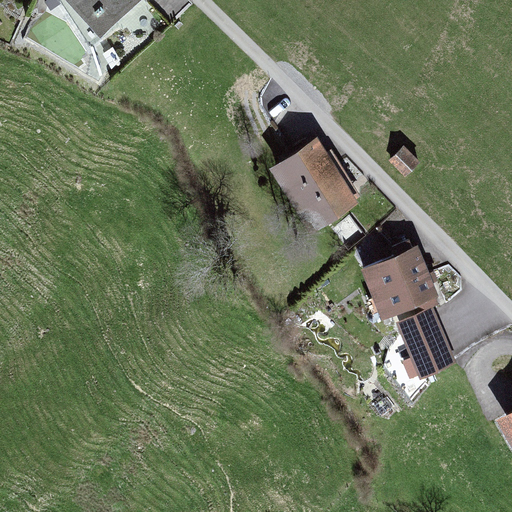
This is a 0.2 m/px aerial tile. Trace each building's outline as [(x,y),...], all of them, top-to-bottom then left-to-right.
[(147,7),(140,0),(55,0),(101,49),(147,7)] [(317,130),(270,159),(310,222),(357,192),(317,130)] [(404,142),(389,154),(406,174),(420,162),(404,142)] [(417,237),(360,262),(383,312),(392,308),(420,371),(458,354),(432,296),(441,292),(417,237)] [(511,400),(495,411),(511,440),(511,400)]
